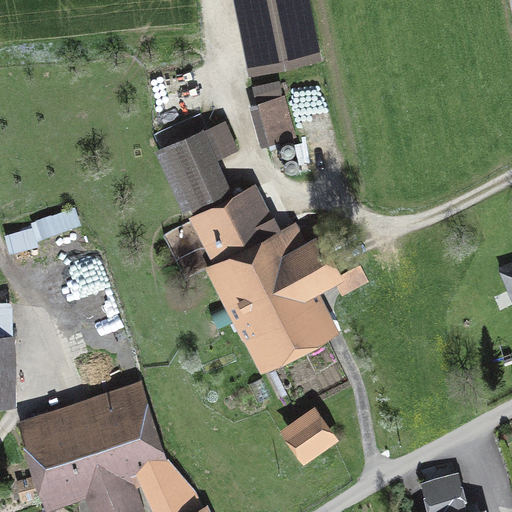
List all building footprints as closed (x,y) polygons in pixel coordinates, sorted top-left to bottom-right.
[(249,0),(262,62),(312,52),(301,0),(249,0)] [(257,94),(283,90),(281,78),(255,82),(257,94)] [(283,97),(258,104),(268,142),(294,135),(283,97)] [(186,207),(218,193),(205,162),(236,148),(224,121),(161,149),(186,207)] [(305,294),(337,278),(318,241),(306,248),(293,223),(274,232),(252,190),(197,218),(267,354),(322,326),(305,294)] [(31,231),(9,236),(12,249),(34,243),(31,231)] [(511,262),(502,267),(505,275),(511,272),(511,262)] [(0,401),(9,401),(7,302),(0,302),(0,401)] [(96,478),(165,455),(145,392),(76,415),(77,418),(36,431),(56,491),(87,481),(96,478)] [(311,420),(293,432),(305,448),(329,432),(315,411),(308,416),(311,420)] [(171,470),(165,455),(96,478),(87,481),(98,511),(139,511),(142,511),(134,484),(145,480),(159,511),(201,511),(194,493),(179,474),(171,470)] [(464,511),(455,476),(426,484),(433,511),(464,511)]
